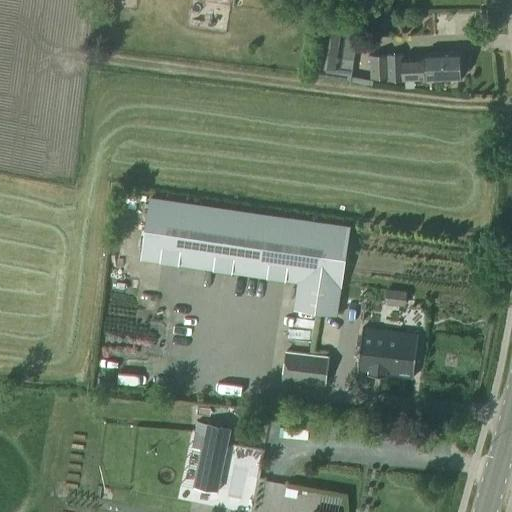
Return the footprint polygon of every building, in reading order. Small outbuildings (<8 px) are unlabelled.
[(97,0),(96,8),(113,10),(114,0),(97,0)] [(311,63),(309,77),(350,83),(358,22),(366,23),(370,19),(370,12),(346,12),(345,18),(319,13),(311,63)] [(401,55),(368,56),(370,80),(387,79),(387,82),(460,80),(458,53),(424,54),(424,59),(401,59),(401,55)] [(348,227),(150,198),(142,258),(299,280),(295,308),(336,314),(348,227)] [(386,288),(384,304),(404,306),(406,291),(386,288)] [(223,297),(222,316),(205,316),(205,343),(253,344),(254,297),(223,297)] [(361,328),(355,371),(388,375),(386,394),(410,397),(417,335),(361,328)] [(331,356),(286,351),(283,381),(327,386),(331,356)] [(206,417),(191,485),(215,490),(230,423),(206,417)] [(227,452),(247,455),(248,446),(228,443),(227,452)]
